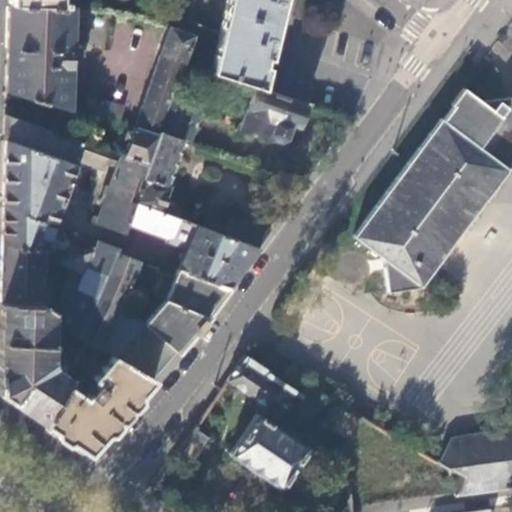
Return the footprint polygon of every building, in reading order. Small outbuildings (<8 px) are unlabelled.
[(168,0),(165,15),(191,21),(195,0),(168,0)] [(254,88),(261,90),(265,73),(282,0),(227,0),(211,73),(254,88)] [(6,50),(5,91),(67,110),(67,108),(68,75),(72,75),(72,69),(69,69),(71,7),(8,4),(8,14),(6,50)] [(170,29),(135,128),(159,135),(172,97),(194,38),(170,29)] [(254,88),(238,130),(268,141),(268,140),(280,144),(288,125),(294,128),(305,105),(261,90),(254,88)] [(511,104),(488,108),(463,89),(451,106),(453,107),(442,121),(440,121),(351,238),(380,260),(384,293),(418,289),(506,170),(511,168),(511,104)] [(89,97),(84,113),(118,123),(123,107),(89,97)] [(159,135),(182,143),(189,146),(203,108),(172,97),(159,135)] [(2,185),(1,210),(56,228),(53,224),(75,162),(102,171),(107,162),(118,165),(97,223),(124,233),(128,221),(135,202),(148,165),(125,157),(4,115),(3,157),(2,185)] [(135,128),(125,157),(148,165),(159,135),(135,128)] [(135,202),(161,212),(169,188),(165,187),(182,143),(159,135),(148,165),(135,202)] [(175,227),(184,230),(187,222),(161,212),(135,202),(128,221),(171,237),(175,227)] [(1,228),(0,244),(40,254),(60,262),(66,244),(68,238),(63,237),(56,228),(1,210),(1,228)] [(211,216),(207,230),(257,249),(268,233),(241,222),(211,216)] [(187,222),(184,230),(193,234),(186,250),(178,270),(228,288),(242,270),(257,249),(207,230),(187,222)] [(171,237),(169,243),(186,250),(193,234),(184,230),(175,227),(171,237)] [(0,245),(0,300),(39,303),(40,254),(0,244),(0,245)] [(64,330),(80,339),(117,253),(118,250),(102,244),(97,254),(66,244),(60,262),(84,271),(60,328),(64,330)] [(86,342),(100,350),(128,284),(156,295),(166,272),(117,253),(80,339),(86,342)] [(164,298),(114,357),(152,379),(171,358),(193,332),(207,317),(228,288),(178,270),(166,299),(164,298)] [(0,395),(41,424),(62,385),(66,378),(50,369),(48,364),(49,310),(39,303),(0,300),(0,395)] [(56,360),(72,369),(86,342),(80,339),(64,330),(51,353),(56,360)] [(62,385),(41,424),(85,455),(127,408),(152,379),(114,357),(109,355),(90,378),(95,383),(82,399),(62,385)] [(278,417),(293,394),(269,378),(241,360),(225,382),(278,417)] [(345,441),(359,419),(338,407),(325,429),(345,441)] [(228,456),(277,490),(304,450),(255,417),(228,456)] [(208,440),(192,430),(178,451),(194,462),(208,440)] [(511,486),(511,433),(451,443),(434,465),(460,481),(457,493),(511,486)]
